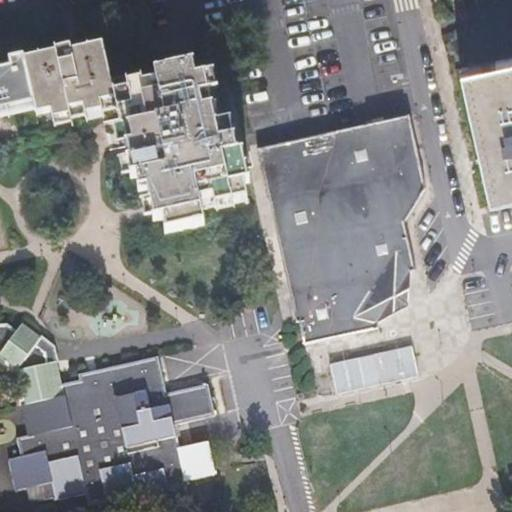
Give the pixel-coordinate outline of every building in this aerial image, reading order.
[(36,109),(38,118),(51,115),(53,122),(71,118),(73,127),(74,130),(105,123),(103,114),(117,111),(119,120),(125,146),(129,145),(132,159),(119,162),(122,176),(135,173),(140,193),(147,224),(164,221),(167,233),(205,224),(203,210),(215,207),(249,199),(246,184),(251,182),(249,169),(245,152),(239,153),(231,123),(225,125),(221,106),(211,109),(209,97),(219,95),(215,76),(197,81),(193,67),(153,76),(155,81),(139,85),(138,81),(123,86),(122,82),(108,85),(99,46),(83,50),(82,48),(66,52),(64,47),(51,49),(52,53),(36,56),(36,53),(23,56),(36,109)] [(1,58),(0,64),(0,116),(36,109),(23,56),(23,53),(1,58)] [(511,56),(461,68),(489,197),(511,191),(511,56)] [(221,106),(219,95),(209,97),(211,109),(221,106)] [(105,123),(119,120),(117,111),(103,114),(105,123)] [(299,337),(301,346),(379,328),(377,322),(408,273),(414,271),(403,224),(424,191),(407,116),(257,151),(299,337)] [(122,176),(119,177),(120,183),(127,182),(130,196),(140,193),(135,173),(122,176)] [(0,355),(12,366),(20,401),(17,402),(23,432),(13,434),(17,453),(4,456),(11,487),(48,479),(51,495),(81,490),(83,500),(102,497),(103,503),(134,496),(135,503),(166,496),(165,486),(183,482),(182,476),(211,469),(204,437),(174,444),(169,421),(211,412),(205,381),(162,390),(153,351),(74,370),(75,376),(56,379),(48,339),(19,319),(12,325),(3,318),(0,318),(0,355)]
